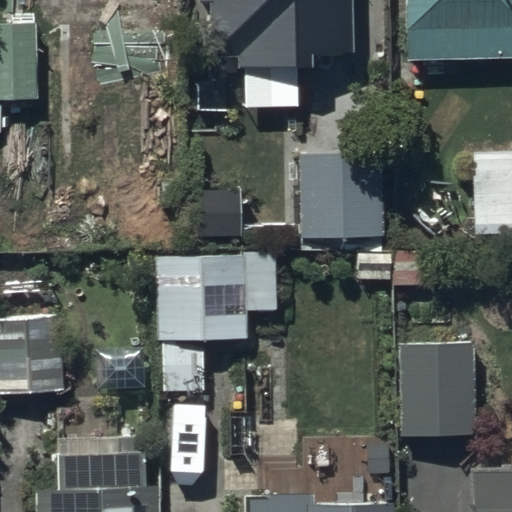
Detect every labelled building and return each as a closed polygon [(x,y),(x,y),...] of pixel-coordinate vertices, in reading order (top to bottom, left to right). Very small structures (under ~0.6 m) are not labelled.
[(164,6),(163,0),(49,0),(50,8),(164,6)] [(347,36),(346,0),(234,0),(253,36),(347,36)] [(511,61),(511,0),(402,0),(403,63),(511,61)] [(0,92),(32,93),(32,17),(0,17),(0,92)] [(511,152),(470,154),(471,238),(511,236),(511,152)] [(376,153),(294,155),(297,251),(379,248),(376,153)] [(61,322),(0,322),(0,396),(62,396),(61,322)] [(471,343),(397,344),(399,441),(473,440),(471,343)] [(156,511),(156,490),(146,490),(145,456),(56,459),(56,492),(33,493),(33,511),(156,511)] [(511,511),(511,476),(468,477),(469,511),(464,511),(511,511)] [(388,511),(388,507),(312,509),(311,495),(248,496),(248,511),(388,511)]
